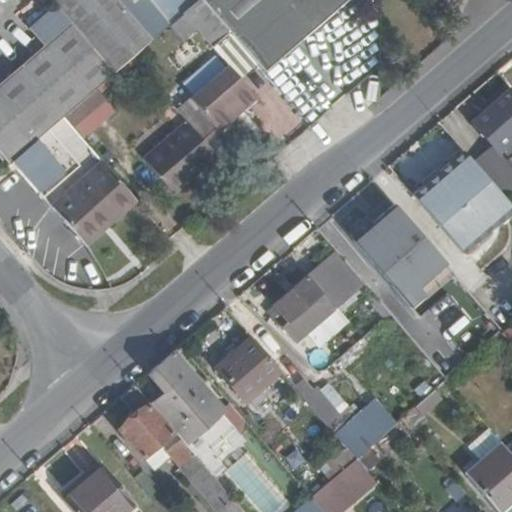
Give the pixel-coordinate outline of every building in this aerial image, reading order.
[(113,213),(132,198),(75,132),(108,104),(96,90),(92,85),(128,54),(149,36),(117,0),(51,0),(67,18),(0,75),(0,156),(3,160),(6,157),(76,237),(109,209),(113,213)] [(153,0),(169,19),(176,13),(180,9),(207,44),(226,29),(262,71),(346,0),(153,0)] [(169,19),(165,22),(174,33),(186,24),(176,13),(169,19)] [(132,59),(128,54),(92,85),(96,90),(132,59)] [(224,65),(173,107),(182,118),(198,136),(234,105),(238,108),(251,97),(224,65)] [(496,151),(511,136),(511,89),(502,99),(500,97),(470,123),(496,151)] [(234,105),(198,136),(201,140),(238,108),(234,105)] [(198,136),(182,118),(138,156),(164,187),(195,161),(198,165),(212,153),(201,140),(198,136)] [(450,212),(478,188),(450,156),(422,180),(450,212)] [(504,198),(511,190),(511,174),(500,160),(484,174),(504,198)] [(195,161),(164,187),(167,191),(198,165),(195,161)] [(438,223),(450,212),(422,180),(410,191),(438,223)] [(387,203),(345,239),(395,296),(437,260),(387,203)] [(109,209),(76,237),(80,242),(113,213),(109,209)] [(367,286),(338,252),(276,305),(280,310),(274,316),(299,345),(367,286)] [(483,347),(502,330),(501,328),(488,313),(465,287),(446,303),(483,347)] [(501,328),(511,319),(511,318),(499,304),(488,313),(501,328)] [(285,374),(255,339),(219,370),(249,405),(285,374)] [(171,393),(155,406),(178,432),(191,448),(226,416),(173,356),(154,373),(171,393)] [(301,373),(291,381),(325,422),(338,411),(321,392),(319,394),(301,373)] [(154,405),(138,386),(123,400),(138,417),(122,431),(146,460),(169,441),(175,449),(170,453),(182,468),(198,455),(191,448),(178,432),(175,434),(152,406),(154,405)] [(421,413),(440,397),(433,389),(415,405),(421,413)] [(359,457),(395,424),(373,399),(336,432),(359,457)] [(239,431),(226,416),(191,448),(198,455),(204,462),(214,454),(239,431)] [(497,511),(500,511),(511,501),(511,455),(505,448),(500,442),(463,474),(497,511)] [(326,470),(335,480),(359,460),(350,450),(326,470)] [(214,454),(204,462),(215,475),(225,467),(214,454)] [(343,511),(378,482),(359,460),(335,480),(313,499),(324,511),(343,511)] [(77,490),(66,499),(76,511),(126,511),(137,503),(105,463),(88,477),(90,479),(77,490)] [(90,479),(88,477),(84,471),(71,482),(77,490),(90,479)] [(137,511),(142,508),(137,503),(126,511),(137,511)]
